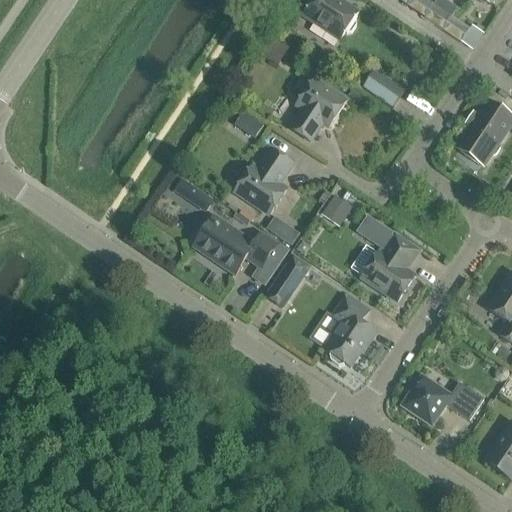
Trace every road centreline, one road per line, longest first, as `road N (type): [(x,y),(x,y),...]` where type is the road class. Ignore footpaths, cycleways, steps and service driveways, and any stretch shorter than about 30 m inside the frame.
road 1 (residential): [(354,418),(0,177)]
road 2 (residential): [(354,418),(488,228)]
road 3 (residential): [(488,228),(406,170),(473,67)]
road 4 (residential): [(494,511),(354,418)]
